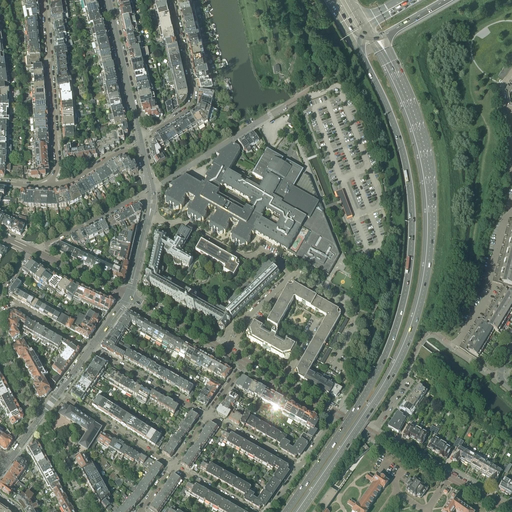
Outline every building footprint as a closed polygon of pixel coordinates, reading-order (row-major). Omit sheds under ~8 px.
[(87,0),(83,1),(85,9),(98,6),(97,3),(98,1),(97,0),(87,0)] [(154,9),(155,12),(168,10),(167,5),(166,6),(165,1),(160,2),(161,5),(156,6),(156,8),(154,9)] [(182,11),(195,8),(193,2),(192,2),(180,5),(180,8),(181,9),(182,11)] [(51,13),(52,13),(65,9),(65,7),(67,6),(66,5),(66,3),(65,3),(52,6),(51,6),(52,8),(51,9),(51,13)] [(23,14),(24,22),(37,19),(40,19),(39,9),(38,8),(38,4),(25,6),(26,10),(26,13),(23,14)] [(121,12),(121,13),(134,10),(133,10),(133,7),(133,6),(132,4),(120,7),(120,9),(119,10),(120,12),(121,12)] [(85,9),(87,17),(99,14),(99,11),(99,9),(100,9),(99,7),(98,6),(85,9)] [(183,18),(196,15),(195,8),(182,11),(181,12),(181,13),(182,14),(183,15),(183,18)] [(52,19),(53,19),(66,16),(66,13),(67,12),(67,9),(65,9),(52,13),(52,15),(51,15),(52,19)] [(120,16),(121,19),(132,16),(135,16),(134,12),(134,10),(121,13),(121,14),(121,15),(121,16),(120,16)] [(158,15),(159,18),(164,17),(164,20),(169,19),(168,14),(169,13),(168,10),(155,12),(156,16),(158,15)] [(88,25),(90,25),(103,22),(103,18),(102,19),(101,18),(100,18),(99,14),(87,17),(88,25)] [(53,26),(53,25),(66,22),(67,22),(66,19),(68,19),(68,16),(68,15),(66,16),(53,19),(53,21),(52,21),(53,26)] [(185,24),(198,21),(196,15),(183,18),(183,19),(183,21),(184,21),(185,24)] [(158,24),(159,27),(172,24),(171,21),(170,21),(169,19),(164,20),(164,17),(159,18),(160,23),(158,24)] [(37,19),(24,22),(23,22),(24,30),(26,29),(38,28),(37,23),(38,23),(38,20),(37,20),(37,19)] [(122,24),(124,29),(137,26),(136,21),(135,21),(132,22),(132,21),(128,22),(128,23),(125,24),(125,23),(122,24)] [(186,28),(186,30),(199,27),(198,21),(185,24),(184,25),(185,27),(186,28)] [(55,31),(67,28),(67,25),(66,22),(53,25),(54,28),(53,28),(53,30),(55,31)] [(90,25),(92,31),(105,28),(104,24),(103,22),(90,25)] [(162,32),(163,36),(168,35),(167,32),(172,31),(171,29),(173,29),(172,24),(159,27),(160,32),(162,32)] [(123,29),(125,34),(127,34),(130,33),(134,32),(138,31),(137,26),(124,29),(123,29)] [(188,37),(201,34),(199,27),(186,30),(186,32),(186,34),(187,34),(188,37)] [(24,30),(24,37),(38,35),(38,28),(26,29),(24,30)] [(56,37),(56,38),(69,34),(67,28),(55,31),(55,33),(55,34),(54,35),(54,37),(56,37)] [(92,34),(93,37),(106,34),(105,30),(105,28),(92,31),(87,32),(87,35),(92,34)] [(125,34),(126,39),(137,37),(136,34),(140,34),(139,31),(138,31),(134,32),(130,33),(127,34),(125,34)] [(163,43),(167,42),(175,40),(174,36),(173,36),(172,31),(167,32),(168,35),(163,36),(163,38),(161,39),(162,43),(163,43)] [(55,44),(56,44),(66,42),(67,41),(66,38),(66,37),(69,37),(69,34),(56,38),(56,40),(54,40),(54,42),(55,44)] [(93,37),(94,43),(107,40),(107,36),(106,34),(93,37)] [(189,43),(202,40),(205,40),(204,39),(202,39),(201,34),(188,37),(187,38),(187,40),(188,40),(189,41),(189,43)] [(24,37),(25,45),(39,43),(39,38),(39,35),(38,35),(24,37)] [(94,43),(96,49),(109,46),(108,40),(107,40),(94,43)] [(176,46),(175,40),(167,42),(163,43),(164,48),(165,48),(167,48),(176,46)] [(191,49),(191,50),(203,47),(202,40),(189,43),(189,44),(188,44),(189,46),(190,47),(191,49)] [(55,51),(66,48),(67,48),(66,42),(56,44),(56,46),(55,46),(55,49),(55,51)] [(96,49),(97,55),(110,52),(109,46),(96,49)] [(168,60),(169,60),(179,57),(176,46),(167,48),(168,56),(167,56),(168,60)] [(129,54),(130,56),(148,52),(147,49),(141,50),(141,47),(139,47),(128,50),(129,54)] [(190,51),(191,56),(205,53),(203,47),(191,50),(190,51)] [(55,55),(56,57),(65,55),(67,55),(66,48),(55,51),(55,55)] [(97,55),(99,61),(112,58),(110,52),(97,55)] [(131,63),(144,60),(143,57),(149,56),(148,52),(130,56),(130,60),(131,63)] [(191,56),(193,62),(206,59),(205,53),(191,56)] [(56,63),(68,61),(69,61),(68,57),(66,57),(65,55),(56,57),(55,57),(56,63)] [(27,68),(30,67),(34,67),(34,64),(39,64),(39,62),(41,62),(40,60),(41,60),(41,58),(40,57),(40,56),(26,57),(26,59),(27,59),(27,68)] [(169,68),(170,71),(182,68),(179,57),(169,60),(171,67),(169,68)] [(99,61),(100,67),(113,64),(112,58),(99,61)] [(193,62),(194,69),(208,65),(211,65),(211,64),(207,64),(206,59),(193,62)] [(132,67),(133,69),(144,66),(144,64),(145,63),(144,60),(131,63),(132,67)] [(57,69),(57,70),(67,68),(67,65),(69,65),(68,61),(56,63),(57,64),(57,65),(56,65),(56,67),(57,68),(56,68),(57,69)] [(100,67),(101,73),(114,70),(113,64),(100,67)] [(195,75),(196,74),(208,72),(212,71),(212,70),(209,71),(209,69),(208,69),(208,65),(194,69),(195,72),(195,75)] [(144,66),(133,69),(133,71),(134,75),(147,72),(148,72),(147,66),(144,66)] [(57,76),(69,74),(70,73),(69,69),(67,70),(67,68),(57,70),(57,71),(58,72),(57,73),(57,75),(57,76)] [(174,82),(174,83),(184,80),(182,68),(170,71),(170,72),(172,71),(173,78),(172,79),(173,82),(174,82)] [(101,73),(103,79),(116,76),(114,70),(101,73)] [(135,79),(136,81),(148,78),(147,76),(148,75),(148,72),(147,72),(134,75),(135,79)] [(208,72),(196,74),(196,75),(197,75),(196,76),(197,77),(197,78),(197,79),(199,84),(204,83),(204,84),(213,82),(211,76),(209,76),(208,72)] [(57,82),(57,83),(70,80),(70,77),(69,74),(57,76),(58,77),(57,77),(57,82)] [(103,79),(104,85),(117,82),(116,76),(103,79)] [(136,83),(137,87),(150,84),(150,81),(149,78),(148,78),(136,81),(136,83)] [(57,85),(58,89),(72,86),(72,85),(72,83),(71,83),(72,82),(72,79),(70,80),(57,83),(58,85),(57,85)] [(174,90),(175,94),(187,92),(187,91),(184,80),(174,83),(176,90),(174,90)] [(103,86),(105,92),(118,89),(117,87),(118,86),(117,82),(104,85),(103,86)] [(137,87),(138,95),(153,92),(151,84),(150,84),(137,87)] [(59,96),(60,97),(73,96),(72,86),(58,89),(58,90),(59,96)] [(119,92),(119,89),(118,89),(105,92),(105,95),(106,97),(119,95),(119,93),(119,92)] [(0,99),(10,99),(10,95),(10,91),(8,91),(5,91),(0,91),(0,99)] [(139,99),(140,101),(154,98),(153,92),(138,95),(139,95),(139,99)] [(177,101),(176,101),(178,109),(181,108),(181,107),(182,106),(183,105),(184,104),(185,104),(185,103),(186,102),(186,101),(186,100),(187,99),(187,98),(187,97),(187,96),(187,95),(187,94),(187,93),(187,92),(175,94),(177,101)] [(199,99),(213,103),(216,95),(199,92),(199,95),(199,96),(198,98),(199,98),(199,99)] [(60,97),(61,105),(74,104),(74,95),(73,96),(60,97)] [(106,97),(107,103),(120,101),(120,99),(121,98),(120,95),(119,95),(106,97)] [(140,104),(141,107),(155,104),(154,98),(140,101),(140,104)] [(0,107),(9,108),(9,104),(10,104),(10,99),(0,99),(0,107)] [(197,106),(212,110),(213,103),(199,99),(199,100),(198,100),(198,102),(197,106)] [(107,103),(109,110),(122,107),(121,105),(122,104),(121,101),(120,101),(107,103)] [(61,105),(61,112),(75,111),(74,104),(61,105)] [(145,113),(158,110),(157,106),(156,106),(156,104),(155,104),(141,107),(142,107),(142,110),(143,109),(144,113),(145,113)] [(197,111),(196,112),(198,116),(199,116),(205,117),(204,118),(208,123),(209,124),(215,120),(217,111),(212,110),(197,106),(196,110),(197,111)] [(0,115),(9,116),(10,111),(9,111),(9,108),(0,107),(0,115)] [(109,110),(110,116),(124,113),(123,108),(122,107),(109,110)] [(33,110),(33,118),(47,117),(47,116),(48,116),(47,109),(33,110),(33,111),(33,110)] [(158,110),(145,113),(146,116),(148,115),(148,118),(151,119),(155,118),(157,119),(159,119),(159,118),(160,117),(162,116),(161,112),(159,112),(159,110),(158,110)] [(77,111),(75,111),(61,112),(62,120),(76,120),(78,119),(77,111)] [(196,112),(190,116),(197,127),(198,129),(208,123),(204,118),(205,117),(199,116),(198,116),(196,112)] [(109,116),(111,122),(125,119),(124,113),(110,116),(109,116)] [(190,116),(185,119),(191,128),(196,125),(197,127),(190,116)] [(33,118),(33,125),(47,124),(48,123),(48,121),(47,121),(46,117),(47,117),(33,118)] [(62,120),(62,129),(73,128),(76,128),(76,123),(79,123),(78,119),(76,120),(62,120)] [(118,127),(121,126),(127,125),(125,119),(111,122),(112,128),(118,127)] [(185,119),(181,122),(188,133),(192,130),(191,128),(185,119)] [(181,122),(176,125),(182,134),(183,136),(188,133),(181,122)] [(34,132),(35,132),(48,131),(49,131),(48,129),(48,128),(47,128),(47,124),(33,125),(34,132)] [(176,125),(171,127),(177,137),(182,134),(176,125)] [(167,130),(172,140),(173,141),(178,139),(177,137),(171,127),(167,130)] [(73,128),(62,129),(63,140),(74,139),(73,128)] [(167,130),(162,133),(168,142),(172,140),(167,130)] [(34,135),(34,140),(49,139),(49,135),(48,135),(48,134),(48,131),(35,132),(35,135),(34,135)] [(157,136),(163,145),(168,142),(162,133),(157,136)] [(249,136),(248,137),(254,145),(259,142),(255,137),(257,136),(255,133),(253,134),(252,134),(251,134),(250,134),(250,135),(249,136)] [(101,142),(101,144),(104,153),(109,151),(109,150),(115,148),(114,148),(117,147),(116,146),(120,145),(119,142),(117,134),(111,135),(112,137),(106,138),(107,140),(101,142)] [(153,140),(154,141),(159,149),(164,146),(163,145),(157,136),(156,137),(155,138),(155,139),(153,140)] [(243,139),(243,140),(249,148),(254,145),(248,137),(246,138),(245,138),(245,137),(244,138),(243,139)] [(36,144),(36,147),(47,146),(49,146),(49,143),(50,142),(49,139),(34,140),(35,144),(36,144)] [(236,144),(242,153),(246,150),(247,152),(248,153),(252,151),(250,149),(249,148),(243,140),(240,142),(240,141),(238,143),(237,144),(236,144)] [(151,147),(153,160),(163,154),(159,149),(154,141),(152,142),(151,144),(152,147),(151,147)] [(89,144),(90,147),(92,158),(94,158),(95,159),(97,159),(98,158),(98,156),(96,145),(96,144),(89,144)] [(101,144),(96,145),(98,156),(104,154),(104,153),(101,144)] [(183,202),(186,197),(188,198),(189,196),(193,199),(192,201),(194,202),(191,207),(190,206),(186,212),(188,213),(187,215),(188,218),(190,219),(191,217),(196,220),(195,222),(197,223),(200,222),(201,221),(203,222),(207,216),(205,215),(208,210),(209,211),(210,209),(215,212),(214,213),(216,214),(213,219),(212,218),(208,224),(210,225),(209,227),(210,230),(212,231),(214,229),(218,232),(217,234),(219,236),(222,235),(223,233),(225,234),(229,228),(227,227),(230,222),(231,223),(232,221),(237,224),(236,226),(238,227),(235,232),(233,231),(230,237),(232,238),(231,240),(232,243),(234,244),(235,241),(240,244),(239,247),(241,248),(244,247),(245,245),(247,246),(250,240),(249,239),(251,235),(253,236),(254,234),(276,246),(288,253),(287,253),(288,253),(289,253),(290,253),(290,254),(291,254),(292,255),(293,256),(293,255),(295,256),(294,257),(302,261),(303,261),(304,262),(305,262),(305,263),(306,263),(307,264),(313,267),(314,267),(314,268),(317,269),(318,269),(318,270),(324,273),(325,274),(328,276),(329,274),(329,273),(329,272),(330,272),(330,271),(330,270),(331,271),(331,270),(331,269),(332,268),(332,269),(333,266),(333,265),(334,266),(334,265),(334,264),(335,264),(335,263),(336,261),(339,255),(337,249),(336,248),(337,248),(336,246),(335,246),(334,243),(331,233),(330,233),(329,230),(328,225),(327,225),(327,224),(325,219),(325,218),(325,217),(324,217),(323,215),(324,215),(323,213),(319,204),(318,204),(295,190),(292,188),(301,173),(300,170),(287,162),(286,164),(281,161),(282,159),(269,152),(266,153),(254,173),(255,176),(260,179),(264,181),(260,189),(259,190),(250,185),(253,181),(252,178),(249,177),(248,179),(243,176),(245,174),(242,173),(239,174),(237,177),(229,173),(240,153),(239,150),(231,145),(230,147),(216,156),(217,157),(205,179),(207,180),(206,183),(204,185),(202,184),(201,186),(185,176),(183,179),(169,188),(170,189),(164,199),(166,201),(165,202),(165,203),(166,205),(168,207),(170,203),(175,206),(173,209),(175,211),(179,210),(179,208),(181,209),(185,203),(183,202)] [(71,161),(72,161),(71,150),(71,147),(67,148),(64,149),(65,151),(64,151),(64,152),(63,152),(65,160),(65,161),(66,161),(66,162),(67,163),(70,162),(71,161)] [(90,147),(84,148),(86,162),(91,161),(92,160),(92,158),(90,147)] [(84,148),(77,149),(79,162),(81,162),(83,163),(85,163),(86,162),(84,148)] [(71,150),(72,161),(73,164),(74,164),(76,164),(77,163),(79,162),(77,149),(71,150)] [(163,154),(153,160),(154,162),(154,164),(156,166),(166,159),(163,154)] [(0,168),(17,170),(18,168),(12,167),(10,168),(11,166),(6,166),(7,160),(0,159),(0,168)] [(120,159),(118,161),(123,169),(132,164),(131,162),(130,162),(127,161),(124,160),(122,161),(122,160),(121,160),(120,159)] [(114,163),(113,164),(120,176),(124,173),(125,172),(123,169),(118,161),(115,163),(114,163)] [(132,163),(132,164),(123,169),(125,172),(126,174),(128,173),(130,176),(138,172),(135,168),(136,168),(133,164),(132,164),(132,163)] [(110,165),(107,167),(114,179),(120,176),(113,164),(112,164),(110,165)] [(103,169),(101,171),(108,183),(114,179),(107,167),(106,167),(105,167),(104,168),(103,169)] [(17,170),(0,168),(0,177),(5,178),(5,172),(10,173),(10,171),(12,172),(17,172),(17,170)] [(101,171),(95,174),(102,186),(102,187),(108,183),(101,171)] [(95,174),(90,178),(97,189),(102,186),(95,174)] [(306,175),(305,175),(304,174),(295,190),(318,204),(319,204),(318,201),(317,199),(318,199),(317,198),(316,197),(317,197),(316,196),(316,195),(314,191),(313,189),(314,189),(313,187),(311,183),(309,177),(307,176),(307,177),(305,176),(306,175)] [(87,179),(85,181),(92,192),(97,189),(90,178),(89,177),(86,179),(87,179)] [(85,181),(79,184),(87,196),(92,192),(85,181)] [(76,185),(74,187),(81,199),(87,196),(79,184),(79,183),(76,185)] [(74,187),(69,190),(72,204),(73,205),(82,199),(81,199),(74,187)] [(65,190),(59,192),(60,196),(62,196),(63,200),(64,200),(64,203),(65,202),(66,206),(72,204),(69,190),(68,190),(67,189),(66,189),(65,190)] [(21,194),(21,196),(21,197),(22,197),(22,199),(19,199),(19,202),(21,202),(21,204),(23,204),(24,204),(24,207),(27,207),(28,192),(24,192),(22,192),(21,193),(21,194)] [(54,193),(58,208),(63,206),(63,207),(66,206),(65,202),(64,203),(64,200),(63,200),(62,196),(60,196),(59,192),(57,192),(56,192),(55,192),(54,193)] [(48,193),(47,208),(57,209),(55,210),(56,211),(56,214),(58,214),(58,208),(54,193),(48,193)] [(138,205),(131,208),(135,216),(136,215),(136,214),(142,208),(138,205)] [(127,211),(132,222),(134,221),(136,220),(136,218),(135,216),(131,208),(128,210),(127,211)] [(122,213),(126,221),(129,219),(130,223),(132,222),(127,211),(125,211),(122,213)] [(118,215),(124,228),(126,227),(125,225),(123,222),(126,221),(122,213),(119,214),(118,215)] [(12,231),(18,217),(13,215),(12,219),(7,229),(9,230),(9,231),(11,232),(12,231)] [(113,217),(117,225),(120,224),(121,227),(122,227),(122,228),(124,228),(118,215),(116,216),(113,217)] [(19,216),(18,217),(12,231),(12,232),(20,236),(22,231),(23,218),(19,216)] [(5,228),(7,229),(12,219),(9,217),(8,219),(5,217),(1,226),(2,226),(2,227),(4,228),(5,228)] [(110,219),(108,220),(115,233),(117,232),(114,226),(117,225),(113,217),(110,219)] [(115,233),(108,220),(107,221),(107,220),(104,222),(108,231),(108,230),(110,228),(112,232),(113,234),(115,237),(117,236),(116,235),(115,233)] [(99,225),(103,233),(103,234),(105,233),(106,234),(109,232),(108,231),(104,222),(99,225)] [(94,227),(98,235),(103,233),(99,225),(94,227)] [(127,232),(126,233),(126,234),(135,236),(138,226),(137,227),(135,228),(132,229),(127,232)] [(89,229),(93,237),(98,235),(94,227),(89,229)] [(89,240),(90,242),(90,243),(95,240),(93,237),(89,229),(85,232),(89,240)] [(182,230),(173,245),(167,242),(165,241),(166,237),(155,235),(153,243),(155,243),(148,274),(146,274),(145,275),(146,277),(143,283),(143,284),(144,286),(146,288),(148,287),(148,286),(149,287),(150,285),(173,298),(172,300),(181,305),(180,306),(181,309),(183,310),(185,309),(186,308),(195,313),(196,311),(218,324),(217,326),(218,326),(218,327),(219,329),(221,330),(223,329),(224,329),(227,323),(228,323),(230,323),(230,322),(230,320),(231,318),(232,319),(259,294),(279,274),(272,267),(271,266),(269,264),(266,267),(265,266),(261,270),(262,270),(259,273),(259,274),(256,276),(258,277),(254,281),(256,283),(238,299),(236,297),(228,303),(231,306),(226,311),(220,308),(220,309),(217,308),(216,310),(212,307),(211,309),(194,300),(196,296),(186,290),(184,294),(171,287),(169,286),(172,282),(168,281),(167,282),(163,280),(162,282),(159,280),(160,274),(163,273),(164,270),(162,267),(159,266),(163,252),(168,254),(167,256),(174,260),(173,262),(174,265),(177,267),(181,266),(181,265),(189,269),(193,261),(179,253),(180,251),(190,234),(182,230)] [(80,234),(86,245),(90,242),(89,240),(85,232),(80,234)] [(119,238),(118,240),(134,244),(135,236),(126,234),(126,233),(125,233),(125,235),(121,234),(119,235),(119,236),(124,237),(124,239),(119,238)] [(83,249),(84,249),(87,248),(87,247),(86,245),(80,234),(76,236),(80,245),(82,249),(83,249)] [(76,236),(71,239),(73,243),(73,244),(73,245),(78,247),(78,246),(80,245),(76,236)] [(52,250),(61,255),(66,245),(71,247),(73,244),(73,243),(71,239),(62,243),(62,244),(61,244),(60,244),(52,248),(52,250)] [(204,256),(209,259),(215,248),(209,245),(201,241),(195,251),(200,254),(201,252),(205,255),(204,256)] [(110,243),(109,246),(132,251),(133,247),(117,244),(110,243)] [(61,255),(67,257),(71,247),(66,245),(61,255)] [(109,246),(109,250),(110,251),(131,255),(132,251),(109,246)] [(67,257),(72,260),(76,250),(77,249),(76,249),(75,249),(71,247),(67,257)] [(72,260),(77,262),(81,254),(82,251),(83,249),(82,249),(80,248),(79,251),(76,250),(72,260)] [(217,263),(222,266),(228,256),(223,253),(215,248),(209,259),(213,261),(214,260),(218,262),(217,263)] [(77,262),(81,264),(85,255),(86,254),(86,253),(86,252),(87,250),(84,249),(83,249),(82,251),(84,252),(82,255),(81,254),(77,262)] [(85,266),(89,268),(97,251),(95,250),(93,255),(92,254),(90,258),(89,257),(85,266)] [(115,255),(115,256),(130,259),(131,255),(110,251),(109,250),(108,253),(110,254),(115,255)] [(97,261),(96,261),(99,255),(99,254),(100,255),(101,253),(97,251),(89,268),(94,270),(97,261)] [(123,263),(123,264),(129,265),(130,259),(115,256),(114,258),(119,259),(119,260),(123,262),(123,263)] [(228,256),(222,266),(224,267),(225,266),(226,267),(226,269),(224,269),(223,271),(233,276),(239,267),(236,266),(236,263),(237,261),(228,256)] [(94,270),(98,272),(103,260),(100,259),(99,258),(98,259),(97,261),(94,270)] [(98,272),(102,274),(106,265),(104,264),(105,261),(106,260),(103,259),(103,260),(98,272)] [(107,276),(111,277),(114,269),(113,268),(113,267),(114,265),(116,266),(117,262),(114,260),(112,264),(107,276)] [(28,276),(29,274),(37,265),(32,261),(30,261),(22,272),(27,275),(26,277),(27,277),(28,276)] [(501,271),(501,272),(506,273),(511,274),(511,264),(508,263),(507,263),(504,262),(503,264),(503,266),(503,267),(502,267),(502,268),(502,269),(501,271)] [(102,274),(107,276),(112,264),(109,263),(108,265),(107,266),(106,265),(102,274)] [(33,281),(33,280),(42,269),(39,267),(40,266),(40,265),(38,264),(37,265),(29,274),(32,276),(30,278),(33,280),(32,280),(33,281)] [(117,280),(119,275),(120,271),(122,268),(122,267),(119,266),(118,266),(114,279),(114,280),(117,281),(117,280)] [(33,280),(38,284),(47,273),(46,272),(47,271),(47,270),(45,270),(44,270),(42,269),(33,280)] [(47,273),(38,284),(43,287),(42,287),(41,288),(40,288),(41,290),(42,291),(44,291),(44,290),(45,290),(46,288),(55,276),(52,274),(51,274),(49,273),(48,272),(47,272),(47,273)] [(500,278),(499,279),(502,279),(502,283),(501,283),(503,283),(511,285),(511,274),(506,273),(501,272),(501,274),(500,275),(500,277),(500,278)] [(46,288),(54,294),(56,291),(63,281),(58,277),(57,277),(55,276),(46,288)] [(64,280),(63,281),(56,291),(63,297),(66,293),(72,284),(69,281),(68,282),(65,280),(64,280)] [(9,296),(12,298),(18,290),(22,285),(18,282),(16,281),(9,290),(9,296)] [(67,298),(71,300),(80,288),(75,285),(73,285),(72,284),(66,293),(69,295),(67,298)] [(295,299),(296,300),(302,290),(294,285),(292,288),(290,288),(287,287),(282,296),(293,301),(293,300),(293,299),(295,299)] [(71,300),(71,301),(72,301),(73,301),(80,304),(81,302),(87,290),(83,288),(82,289),(82,288),(81,288),(80,288),(71,300)] [(12,298),(16,300),(24,290),(22,289),(20,291),(18,290),(12,298)] [(16,300),(21,303),(26,295),(24,294),(26,291),(25,290),(24,290),(16,300)] [(84,303),(87,305),(92,292),(91,292),(91,291),(90,291),(89,291),(87,290),(81,302),(83,304),(84,303)] [(305,305),(310,308),(316,298),(302,290),(296,300),(302,303),(302,302),(306,304),(306,305),(305,305)] [(505,302),(511,306),(511,293),(510,293),(506,291),(505,292),(504,295),(503,296),(503,297),(505,298),(504,301),(505,302)] [(89,306),(92,307),(97,295),(95,294),(95,293),(94,293),(93,293),(92,292),(87,305),(89,306)] [(21,303),(25,305),(32,294),(30,293),(28,296),(26,295),(21,303)] [(25,305),(30,308),(34,300),(32,298),(34,295),(32,294),(25,305)] [(30,308),(34,310),(43,295),(42,294),(40,296),(37,301),(34,300),(30,308)] [(34,310),(39,313),(43,305),(41,303),(45,296),(43,295),(34,310)] [(94,308),(97,310),(103,297),(102,297),(102,296),(100,295),(99,296),(97,295),(92,307),(91,308),(92,309),(92,308),(94,309),(94,308)] [(290,306),(293,301),(282,296),(275,309),(285,315),(288,310),(287,310),(286,310),(289,306),(290,306)] [(100,311),(103,312),(108,300),(106,299),(106,298),(105,297),(104,298),(103,297),(97,310),(100,311)] [(319,313),(323,315),(329,305),(316,298),(310,308),(315,311),(315,310),(315,309),(319,312),(319,313)] [(103,312),(99,319),(102,321),(107,314),(113,306),(115,303),(115,302),(109,299),(108,300),(103,312)] [(39,313),(43,315),(51,302),(51,301),(49,300),(46,306),(43,305),(39,313)] [(500,311),(511,317),(511,315),(511,306),(505,302),(504,301),(502,304),(499,302),(499,303),(498,304),(498,305),(500,307),(498,310),(500,311)] [(43,315),(47,318),(52,310),(53,308),(54,306),(50,305),(51,303),(51,302),(43,315)] [(47,318),(52,320),(61,305),(59,304),(57,306),(54,311),(52,310),(47,318)] [(56,323),(61,315),(58,313),(61,309),(60,309),(63,305),(61,304),(61,305),(52,320),(56,323)] [(326,318),(325,320),(335,326),(340,317),(338,315),(337,315),(337,313),(338,310),(329,305),(323,315),(325,316),(326,316),(326,318)] [(495,316),(493,319),(494,319),(506,326),(508,322),(511,317),(500,311),(498,310),(496,308),(495,310),(494,311),(493,312),(493,313),(493,314),(492,314),(495,316)] [(282,320),(285,315),(275,309),(267,323),(277,329),(280,324),(280,323),(280,324),(279,323),(281,319),(282,320)] [(61,325),(65,328),(70,320),(67,318),(69,315),(72,311),(70,310),(67,314),(61,325)] [(87,314),(85,317),(99,325),(102,321),(99,319),(94,316),(93,316),(88,312),(85,310),(84,313),(87,314)] [(131,319),(134,315),(132,314),(128,311),(123,318),(129,322),(130,320),(131,320),(131,319)] [(20,323),(25,326),(28,321),(13,312),(8,316),(8,320),(16,320),(20,323)] [(56,323),(61,325),(67,314),(65,313),(63,316),(61,315),(56,323)] [(77,318),(76,319),(95,330),(99,325),(85,317),(83,316),(80,314),(77,318)] [(131,325),(136,328),(141,319),(141,318),(139,318),(138,318),(134,315),(131,319),(131,320),(130,320),(129,322),(131,324),(131,325)] [(65,328),(70,330),(73,324),(76,319),(77,318),(75,317),(73,321),(70,319),(70,320),(65,328)] [(117,326),(132,334),(134,330),(136,328),(131,325),(131,324),(129,322),(123,318),(117,326)] [(76,319),(73,324),(75,326),(80,328),(92,335),(95,330),(76,319)] [(136,328),(134,330),(140,333),(146,322),(144,321),(144,320),(142,319),(142,320),(141,319),(136,328)] [(338,333),(340,335),(348,321),(346,319),(338,333)] [(490,324),(488,327),(489,328),(493,331),(500,335),(503,330),(506,326),(494,319),(493,319),(491,321),(489,320),(488,321),(487,322),(487,323),(490,324)] [(18,327),(20,323),(16,320),(8,320),(9,330),(17,330),(19,330),(20,328),(18,327)] [(325,320),(317,334),(327,339),(330,334),(329,334),(331,330),(332,330),(332,331),(335,326),(325,320)] [(25,336),(26,335),(33,323),(28,321),(25,326),(23,329),(25,330),(22,337),(24,339),(25,336)] [(146,322),(140,333),(145,336),(151,325),(151,324),(149,323),(148,324),(146,322)] [(476,331),(476,332),(480,334),(488,340),(491,335),(493,331),(489,328),(488,327),(484,325),(484,324),(482,322),(480,325),(479,327),(478,328),(478,329),(476,331)] [(30,333),(32,334),(37,326),(33,323),(26,335),(28,337),(30,333)] [(248,334),(249,336),(259,333),(259,332),(260,332),(262,329),(253,323),(247,333),(248,334)] [(70,330),(75,334),(78,329),(75,327),(75,326),(73,324),(70,330)] [(151,325),(145,336),(151,339),(157,328),(155,327),(154,326),(153,325),(152,326),(151,325)] [(32,339),(34,340),(41,328),(37,326),(32,334),(34,335),(32,339)] [(112,333),(122,338),(128,342),(132,334),(117,326),(112,333)] [(38,340),(40,341),(45,331),(41,328),(34,340),(37,342),(38,340)] [(78,329),(75,334),(86,340),(86,341),(89,341),(88,340),(89,339),(92,335),(80,328),(82,330),(82,331),(78,329)] [(157,328),(151,339),(156,342),(162,331),(162,330),(160,329),(159,330),(157,328)] [(17,332),(17,330),(9,330),(9,333),(9,335),(10,337),(9,337),(9,338),(10,340),(12,341),(14,339),(16,343),(21,339),(20,337),(20,336),(17,332)] [(41,344),(43,345),(50,333),(45,331),(40,341),(42,342),(41,344)] [(162,331),(156,342),(161,345),(167,334),(165,333),(165,332),(164,331),(163,332),(162,331)] [(471,340),(470,341),(474,343),(483,348),(486,344),(488,340),(480,334),(476,332),(475,334),(474,335),(473,336),(473,338),(472,338),(471,340)] [(46,344),(48,346),(54,336),(50,333),(43,345),(45,347),(46,344)] [(128,350),(129,349),(132,344),(130,343),(128,346),(120,341),(122,338),(112,333),(108,338),(128,350)] [(249,340),(260,346),(265,336),(261,334),(260,334),(259,333),(249,336),(250,338),(249,340)] [(271,352),(273,353),(278,344),(274,341),(276,338),(277,335),(273,333),(271,336),(270,339),(265,336),(260,346),(262,347),(263,346),(271,351),(271,352)] [(167,334),(161,345),(167,349),(173,338),(173,337),(172,336),(171,336),(170,336),(167,334)] [(317,334),(309,347),(320,353),(322,348),(321,347),(324,343),(324,344),(325,344),(327,339),(317,334)] [(329,348),(332,350),(340,336),(337,334),(329,348)] [(51,352),(52,350),(58,338),(54,336),(48,346),(51,347),(49,349),(48,352),(50,353),(51,352)] [(56,348),(58,350),(59,347),(61,344),(63,341),(58,338),(52,350),(54,352),(56,348)] [(108,338),(105,343),(125,355),(128,350),(108,338)] [(173,338),(167,349),(173,352),(174,349),(179,341),(177,340),(176,339),(175,338),(174,338),(173,338)] [(179,341),(174,349),(176,350),(175,353),(178,355),(179,354),(185,344),(184,344),(184,343),(182,342),(181,342),(179,341)] [(285,346),(284,348),(287,357),(289,357),(290,358),(297,346),(287,341),(285,345),(285,346)] [(467,346),(467,347),(470,348),(468,351),(469,352),(478,357),(480,353),(483,348),(474,343),(470,341),(470,342),(469,344),(468,345),(467,346)] [(16,355),(16,356),(27,350),(22,342),(17,345),(17,346),(14,348),(13,349),(14,351),(14,353),(16,355)] [(123,361),(124,359),(125,355),(105,343),(102,347),(102,349),(123,361)] [(67,348),(76,356),(80,350),(77,348),(76,348),(69,344),(67,348)] [(185,344),(179,354),(182,356),(185,358),(186,356),(191,347),(190,347),(189,346),(188,346),(188,345),(186,344),(185,344)] [(278,344),(273,353),(284,359),(285,358),(287,357),(284,348),(283,347),(283,346),(278,344)] [(58,350),(60,351),(73,361),(74,359),(76,356),(67,348),(65,351),(64,351),(64,350),(59,347),(58,350)] [(186,356),(185,358),(184,359),(190,362),(190,361),(196,351),(194,349),(194,348),(192,347),(191,348),(191,347),(186,356)] [(303,380),(304,380),(310,369),(315,361),(314,361),(316,357),(317,357),(320,353),(309,347),(296,371),(298,372),(299,372),(300,375),(299,375),(298,377),(299,377),(304,379),(303,380)] [(21,361),(21,360),(33,354),(32,351),(30,352),(28,349),(27,350),(16,356),(17,356),(19,359),(20,359),(21,361)] [(124,359),(128,362),(134,352),(131,350),(129,349),(128,350),(125,355),(124,359)] [(323,360),(321,363),(323,365),(331,351),(329,349),(323,360)] [(196,351),(190,361),(194,363),(196,364),(202,354),(200,353),(199,351),(198,350),(196,351)] [(62,356),(59,359),(69,366),(71,363),(73,361),(60,351),(59,353),(62,356)] [(128,362),(133,364),(139,354),(134,351),(134,352),(128,362)] [(26,365),(38,358),(39,358),(37,355),(35,357),(33,353),(33,354),(21,360),(23,363),(24,364),(25,363),(26,365)] [(133,364),(138,367),(144,357),(144,356),(139,354),(133,364)] [(202,354),(196,364),(195,366),(197,366),(196,367),(198,367),(199,365),(202,367),(208,357),(204,355),(202,354)] [(51,361),(55,364),(65,371),(67,369),(66,369),(69,366),(59,359),(55,355),(54,356),(51,361)] [(138,367),(142,369),(148,359),(144,357),(138,367)] [(208,357),(202,367),(208,371),(213,360),(213,359),(211,358),(210,359),(210,358),(208,357)] [(28,369),(29,371),(40,364),(38,362),(40,361),(38,358),(26,365),(25,366),(25,367),(26,369),(27,369),(28,369)] [(92,363),(92,364),(104,372),(108,366),(96,359),(95,361),(93,361),(92,363)] [(153,361),(148,359),(142,369),(147,372),(151,364),(152,362),(153,361)] [(213,360),(208,371),(213,374),(219,364),(217,362),(217,363),(213,360)] [(158,365),(153,362),(153,361),(152,362),(151,364),(147,372),(152,375),(156,366),(158,365)] [(31,374),(32,376),(43,370),(44,369),(41,364),(40,364),(29,371),(28,371),(28,372),(29,374),(31,374)] [(65,371),(55,364),(54,365),(55,365),(53,370),(56,373),(60,378),(61,377),(63,373),(63,374),(65,371)] [(88,368),(89,369),(101,377),(100,377),(102,378),(104,375),(103,374),(104,372),(92,364),(92,365),(91,366),(89,366),(88,368)] [(219,364),(213,374),(216,375),(219,377),(225,367),(225,366),(223,365),(222,365),(221,365),(219,364)] [(152,375),(156,377),(161,369),(156,366),(152,375)] [(156,377),(161,380),(166,372),(167,370),(167,369),(165,369),(165,368),(162,367),(161,369),(156,377)] [(225,367),(219,377),(221,378),(222,378),(225,380),(232,371),(231,370),(231,369),(229,368),(228,369),(225,367)] [(85,373),(85,374),(97,382),(100,377),(101,377),(89,369),(89,370),(88,371),(86,371),(85,373)] [(161,380),(166,383),(170,374),(172,372),(167,369),(167,370),(166,372),(161,380)] [(309,383),(310,384),(316,374),(314,373),(314,372),(310,369),(304,380),(304,381),(305,382),(305,383),(307,383),(307,382),(308,383),(308,382),(309,383)] [(34,380),(35,382),(43,377),(48,375),(46,372),(44,373),(43,370),(32,376),(32,377),(31,378),(32,380),(34,380)] [(170,374),(166,383),(170,385),(175,377),(177,373),(175,371),(173,376),(170,374)] [(108,383),(113,386),(119,375),(117,374),(114,373),(112,377),(108,383)] [(81,378),(82,380),(93,387),(97,382),(85,374),(85,375),(84,376),(82,377),(81,378)] [(316,389),(323,377),(319,374),(318,375),(316,374),(310,384),(312,385),(313,385),(313,386),(314,388),(316,389)] [(113,386),(117,389),(123,378),(120,376),(119,375),(113,386)] [(321,390),(323,391),(329,381),(330,378),(328,377),(324,375),(323,377),(316,389),(318,390),(320,390),(320,389),(321,390)] [(33,388),(35,391),(47,385),(44,381),(45,380),(43,377),(35,382),(33,383),(34,385),(34,386),(33,388)] [(49,383),(54,386),(54,387),(59,379),(57,377),(55,379),(54,380),(49,383)] [(170,385),(175,388),(180,380),(175,377),(170,385)] [(235,386),(242,390),(248,380),(248,379),(245,377),(244,378),(243,377),(242,377),(235,386)] [(117,389),(122,391),(128,381),(126,380),(123,378),(117,389)] [(180,390),(185,380),(186,379),(184,378),(182,381),(180,380),(175,388),(180,390)] [(78,385),(90,392),(93,387),(82,380),(81,381),(79,382),(77,383),(78,385)] [(180,390),(184,393),(189,385),(190,383),(186,381),(185,380),(180,390)] [(211,382),(210,381),(207,380),(204,385),(206,386),(216,392),(219,388),(219,389),(220,387),(216,384),(211,382)] [(242,390),(248,393),(254,383),(248,380),(242,390)] [(128,381),(122,391),(121,394),(125,396),(127,394),(133,383),(130,382),(128,381)] [(329,395),(330,394),(334,386),(336,384),(332,381),(331,382),(329,381),(323,391),(325,392),(326,392),(326,393),(327,395),(329,395)] [(130,395),(131,396),(137,386),(136,385),(133,383),(127,394),(130,395)] [(189,385),(184,393),(189,396),(191,392),(192,391),(194,387),(195,385),(190,383),(189,385)] [(248,393),(253,397),(254,396),(259,386),(257,385),(257,384),(255,383),(254,383),(248,393)] [(47,385),(35,391),(35,392),(36,395),(37,396),(38,396),(39,398),(41,399),(43,397),(44,398),(44,399),(44,398),(46,397),(51,390),(51,389),(50,388),(49,389),(47,385)] [(84,396),(86,397),(90,392),(78,385),(77,387),(75,387),(74,388),(74,390),(84,396)] [(418,385),(413,391),(423,398),(427,392),(425,390),(425,389),(422,387),(421,388),(418,385)] [(137,386),(131,396),(133,397),(136,399),(142,389),(139,387),(137,386)] [(206,386),(203,391),(213,397),(214,395),(216,392),(206,386)] [(256,399),(260,401),(261,400),(261,399),(266,390),(266,389),(264,388),(263,388),(260,387),(259,386),(254,396),(257,397),(256,399)] [(334,386),(330,394),(333,396),(336,398),(337,395),(338,396),(341,389),(337,387),(337,386),(336,387),(334,386)] [(0,400),(11,394),(11,393),(10,391),(9,391),(8,389),(0,392),(0,400)] [(136,399),(141,402),(147,391),(145,390),(142,389),(136,399)] [(84,396),(74,390),(73,392),(72,392),(70,393),(71,395),(82,403),(86,397),(84,396)] [(261,399),(270,405),(275,395),(274,395),(274,394),(272,392),(271,393),(266,390),(261,399)] [(147,402),(149,399),(151,394),(148,392),(147,391),(141,402),(145,404),(146,404),(147,402)] [(149,399),(153,401),(157,394),(153,391),(151,394),(149,399)] [(203,391),(200,397),(209,402),(212,399),(213,397),(203,391)] [(413,391),(409,397),(419,404),(423,398),(413,391)] [(227,398),(236,403),(238,404),(240,399),(240,398),(238,397),(231,393),(230,394),(229,395),(229,396),(228,398),(227,398)] [(0,403),(2,406),(14,400),(13,397),(12,395),(11,395),(11,394),(0,400),(0,401),(1,403),(0,403)] [(153,401),(157,404),(162,396),(157,394),(153,401)] [(275,395),(270,405),(274,407),(273,407),(273,408),(277,411),(283,399),(283,398),(280,397),(279,398),(275,395)] [(97,410),(98,410),(103,401),(101,399),(102,398),(99,396),(98,398),(96,402),(95,403),(92,407),(97,410)] [(157,405),(161,407),(166,399),(162,396),(157,404),(157,405)] [(209,402),(200,397),(199,396),(197,400),(196,402),(206,408),(209,402)] [(409,397),(405,403),(414,410),(419,404),(409,397)] [(224,402),(224,403),(233,408),(235,409),(236,407),(234,406),(236,403),(227,398),(226,399),(226,401),(225,403),(224,402)] [(161,407),(166,410),(170,401),(166,399),(161,407)] [(278,412),(282,414),(289,403),(283,400),(283,399),(277,411),(279,412),(278,412)] [(2,406),(5,412),(5,411),(6,412),(17,406),(17,405),(17,404),(16,402),(15,402),(14,400),(2,406)] [(98,410),(102,413),(109,402),(106,401),(106,402),(103,401),(98,410)] [(170,401),(166,410),(165,410),(168,412),(169,411),(174,414),(174,415),(176,417),(178,413),(176,412),(176,411),(179,406),(170,401)] [(102,413),(107,416),(114,405),(109,402),(102,413)] [(220,408),(230,413),(232,414),(233,413),(233,412),(230,410),(231,407),(233,408),(224,403),(223,403),(222,405),(222,406),(221,408),(220,408)] [(282,414),(288,417),(294,406),(294,405),(292,404),(291,404),(289,403),(282,414)] [(414,410),(405,403),(401,409),(410,416),(414,410)] [(107,416),(112,419),(119,408),(114,405),(107,416)] [(8,417),(20,411),(19,409),(19,408),(18,406),(17,406),(6,412),(7,414),(6,415),(8,417)] [(96,434),(98,435),(100,432),(102,429),(68,408),(65,406),(59,414),(62,416),(85,431),(83,433),(83,434),(86,435),(79,446),(85,451),(96,434)] [(288,417),(294,421),(300,409),(294,406),(288,417)] [(229,421),(234,423),(242,409),(238,407),(235,413),(234,415),(232,414),(231,416),(229,421)] [(112,419),(117,422),(123,411),(119,408),(112,419)] [(226,419),(229,421),(231,416),(229,415),(230,413),(220,408),(217,413),(217,414),(221,416),(226,419)] [(239,426),(240,424),(244,417),(242,416),(241,416),(242,414),(244,410),(242,409),(234,423),(239,426)] [(294,421),(300,424),(306,413),(306,411),(304,410),(303,411),(300,409),(294,421)] [(20,411),(8,417),(10,421),(13,426),(18,423),(17,422),(23,419),(23,417),(22,414),(22,413),(21,412),(20,411)] [(117,422),(121,425),(128,414),(123,411),(117,422)] [(244,426),(250,415),(246,412),(244,417),(240,424),(244,426)] [(186,417),(184,420),(193,426),(199,417),(191,413),(190,413),(187,418),(186,417)] [(300,424),(306,427),(312,416),(306,413),(300,424)] [(398,413),(393,421),(402,427),(401,426),(402,425),(403,425),(405,421),(401,418),(402,416),(398,413)] [(126,428),(133,418),(128,414),(121,425),(126,428)] [(461,420),(466,423),(470,417),(465,414),(461,420)] [(245,424),(250,427),(255,418),(254,417),(253,419),(249,416),(250,415),(244,426),(245,424)] [(309,429),(310,431),(311,430),(313,431),(314,430),(319,420),(315,418),(316,417),(314,416),(312,416),(306,427),(309,429)] [(131,431),(137,422),(138,421),(135,420),(136,419),(133,417),(133,418),(126,428),(131,431)] [(250,427),(255,430),(260,422),(256,420),(256,419),(255,418),(250,427)] [(179,429),(186,434),(187,434),(193,426),(184,420),(182,423),(183,423),(179,429)] [(402,427),(393,421),(388,427),(392,430),(392,431),(393,431),(394,430),(398,433),(399,432),(401,433),(402,430),(400,429),(402,427)] [(131,431),(136,434),(142,425),(142,424),(140,422),(139,423),(137,422),(131,431)] [(255,430),(261,433),(265,426),(260,423),(260,422),(255,430)] [(209,423),(204,431),(212,438),(214,435),(213,434),(215,432),(218,428),(209,423)] [(136,434),(141,437),(147,428),(147,427),(145,425),(144,427),(142,425),(136,434)] [(261,433),(266,436),(270,429),(265,426),(261,433)] [(409,440),(410,439),(416,428),(412,426),(411,427),(409,426),(403,436),(409,440)] [(141,437),(145,440),(152,430),(150,428),(149,430),(147,428),(141,437)] [(418,429),(416,428),(410,439),(415,442),(422,430),(419,428),(418,429)] [(176,433),(174,437),(181,441),(183,439),(185,437),(185,436),(186,434),(179,429),(176,433)] [(266,436),(271,439),(275,432),(270,429),(266,436)] [(150,443),(157,433),(152,430),(145,440),(150,443)] [(311,430),(310,431),(307,436),(312,439),(317,432),(314,430),(313,431),(311,430)] [(422,430),(415,442),(422,445),(428,435),(425,433),(426,432),(422,430)] [(11,434),(9,433),(8,431),(5,435),(0,440),(9,447),(10,446),(13,442),(12,442),(13,441),(12,439),(10,437),(9,437),(10,436),(11,434)] [(198,440),(199,440),(206,445),(210,440),(211,440),(212,438),(204,431),(198,440)] [(94,447),(97,443),(103,434),(100,432),(98,435),(97,437),(95,440),(90,448),(93,450),(94,447)] [(226,443),(231,436),(225,432),(223,436),(220,440),(219,439),(216,443),(217,444),(220,441),(222,442),(223,442),(226,443)] [(271,439),(277,442),(281,435),(275,432),(271,439)] [(155,446),(161,437),(162,436),(157,433),(150,443),(155,446)] [(97,443),(103,446),(109,436),(106,434),(105,435),(103,434),(97,443)] [(277,442),(282,445),(284,443),(286,439),(281,435),(277,442)] [(300,441),(301,441),(307,445),(309,443),(310,441),(311,441),(311,440),(303,435),(300,441)] [(108,450),(109,448),(114,440),(111,439),(112,438),(109,436),(103,446),(108,450)] [(232,446),(234,448),(239,440),(231,436),(226,443),(231,446),(230,447),(231,448),(232,446)] [(439,457),(446,445),(450,437),(449,436),(447,438),(444,442),(441,440),(434,453),(439,455),(439,456),(439,457)] [(169,442),(167,445),(176,451),(182,442),(181,441),(174,437),(170,442),(169,442)] [(429,450),(434,453),(441,440),(437,438),(436,440),(434,438),(428,449),(429,450)] [(0,440),(0,447),(1,448),(2,449),(4,451),(7,450),(9,448),(9,447),(0,440)] [(108,454),(111,455),(119,443),(116,442),(116,441),(115,440),(114,441),(114,440),(109,448),(111,450),(108,454)] [(195,446),(193,448),(200,453),(206,445),(199,440),(197,443),(196,442),(194,445),(195,446)] [(235,448),(240,451),(244,443),(239,440),(234,448),(234,449),(234,450),(235,448)] [(301,441),(297,447),(303,451),(305,449),(307,446),(307,445),(301,441)] [(116,453),(119,454),(124,447),(123,446),(123,445),(122,445),(121,445),(119,443),(111,455),(114,457),(116,453)] [(245,454),(248,456),(252,448),(244,443),(240,451),(245,454),(244,455),(245,456),(245,454)] [(287,454),(288,454),(290,450),(289,449),(290,448),(288,447),(289,446),(284,443),(282,445),(280,449),(279,449),(279,450),(279,449),(287,454)] [(29,456),(30,456),(42,449),(40,445),(39,446),(38,444),(36,444),(31,447),(30,446),(28,447),(26,450),(29,456)] [(176,451),(167,445),(165,447),(166,448),(162,453),(169,458),(171,458),(176,451)] [(446,445),(439,457),(443,459),(445,461),(451,450),(449,448),(450,447),(446,445)] [(121,462),(123,458),(129,449),(129,450),(126,448),(126,447),(125,447),(124,447),(119,454),(121,456),(118,460),(121,462)] [(290,450),(288,454),(295,458),(296,458),(295,458),(297,455),(300,456),(299,456),(300,457),(300,456),(301,454),(303,451),(297,447),(293,452),(290,450)] [(192,448),(186,456),(195,462),(197,459),(196,459),(200,453),(193,448),(192,448)] [(248,456),(253,458),(258,451),(252,448),(248,456),(247,457),(248,457),(248,456)] [(457,464),(465,449),(464,451),(459,448),(452,461),(454,462),(454,463),(456,464),(457,464)] [(30,456),(33,461),(44,455),(43,454),(44,453),(42,449),(30,456)] [(126,458),(128,460),(134,452),(133,452),(133,451),(131,450),(131,451),(129,449),(123,458),(125,459),(126,458)] [(460,462),(464,464),(471,451),(468,450),(467,450),(465,449),(457,464),(459,460),(461,461),(460,462)] [(259,462),(260,462),(264,455),(258,451),(253,458),(258,462),(258,463),(259,462)] [(468,465),(470,466),(476,455),(474,454),(474,453),(471,451),(464,464),(467,466),(468,465)] [(83,452),(81,453),(72,458),(74,460),(76,459),(84,454),(83,452)] [(137,463),(142,455),(139,453),(138,455),(136,454),(136,453),(135,453),(134,453),(134,452),(128,460),(128,461),(132,464),(131,466),(130,468),(132,470),(137,463)] [(78,462),(79,465),(88,459),(87,456),(86,457),(84,454),(76,459),(76,460),(75,461),(76,462),(77,463),(78,462)] [(471,468),(475,470),(481,459),(480,459),(482,457),(477,454),(476,455),(470,466),(472,467),(471,468)] [(33,461),(37,467),(48,460),(46,456),(45,457),(44,455),(33,461)] [(144,456),(142,455),(137,463),(139,464),(142,466),(148,458),(144,456)] [(260,462),(267,467),(272,459),(271,459),(264,455),(260,462)] [(22,456),(15,465),(24,472),(28,467),(26,465),(22,456)] [(195,462),(186,456),(181,464),(182,465),(189,470),(192,464),(193,465),(195,462)] [(99,462),(103,467),(104,469),(105,470),(110,467),(107,463),(108,462),(108,461),(103,458),(102,458),(102,459),(101,460),(99,461),(99,462)] [(152,468),(155,463),(148,458),(142,466),(145,468),(149,471),(151,468),(152,468)] [(82,470),(93,464),(91,461),(89,461),(88,459),(79,465),(80,467),(80,468),(80,470),(81,470),(82,470)] [(274,467),(277,468),(280,463),(272,459),(267,467),(273,470),(274,467)] [(479,471),(481,472),(487,461),(484,460),(484,461),(481,459),(475,470),(478,472),(479,471)] [(37,467),(39,472),(50,466),(49,464),(50,463),(48,460),(37,467)] [(205,473),(210,465),(207,463),(207,462),(205,461),(203,465),(201,464),(199,468),(200,469),(200,470),(205,473)] [(482,474),(485,476),(492,466),(492,464),(493,463),(490,461),(489,463),(487,461),(481,472),(482,473),(482,474)] [(81,471),(84,476),(88,474),(89,476),(91,475),(92,476),(100,472),(94,463),(93,464),(82,470),(81,471)] [(155,463),(152,468),(151,468),(149,471),(158,477),(163,469),(162,468),(155,463)] [(280,470),(277,474),(284,478),(287,475),(288,473),(286,471),(288,468),(288,469),(288,468),(280,464),(280,463),(277,468),(280,470)] [(15,465),(11,470),(22,478),(26,473),(24,472),(15,465)] [(206,473),(211,476),(215,468),(216,467),(215,467),(215,468),(210,465),(205,473),(206,473)] [(39,472),(43,478),(54,471),(52,467),(51,468),(50,466),(39,472)] [(489,482),(497,467),(495,466),(494,467),(492,466),(485,476),(487,477),(489,478),(489,477),(491,478),(489,482)] [(497,467),(489,482),(494,485),(501,472),(496,470),(498,467),(497,467)] [(219,481),(224,473),(219,470),(219,469),(218,470),(215,468),(211,476),(219,481)] [(11,470),(8,475),(18,482),(22,478),(11,470)] [(43,478),(46,483),(56,477),(55,475),(56,474),(54,471),(43,478)] [(148,474),(144,479),(152,485),(158,477),(149,471),(147,473),(148,474)] [(84,476),(89,485),(100,479),(99,476),(101,475),(100,472),(92,476),(91,475),(89,476),(88,474),(84,476)] [(219,481),(225,484),(229,476),(230,475),(229,475),(228,476),(224,473),(219,481)] [(277,474),(273,479),(281,484),(283,481),(284,478),(277,474)] [(8,475),(4,479),(15,487),(17,489),(19,486),(24,490),(26,488),(18,482),(8,475)] [(173,475),(167,483),(176,490),(178,487),(177,486),(182,480),(180,478),(175,475),(173,475)] [(383,479),(377,476),(375,479),(368,475),(365,478),(373,484),(372,486),(360,503),(358,506),(350,500),(348,504),(354,509),(351,511),(366,511),(382,490),(383,491),(388,483),(383,479)] [(233,488),(233,489),(237,481),(233,478),(233,477),(232,478),(229,476),(225,484),(233,488)] [(46,483),(48,488),(58,483),(60,482),(58,478),(57,479),(56,477),(46,483)] [(92,490),(103,484),(106,483),(103,478),(100,479),(89,485),(92,490)] [(1,484),(8,490),(11,492),(12,491),(14,492),(17,489),(15,487),(4,479),(1,484)] [(140,483),(138,486),(146,492),(152,485),(144,479),(141,484),(140,483)] [(273,479),(268,486),(275,491),(277,489),(278,487),(280,484),(281,484),(273,479)] [(417,496),(417,497),(420,499),(422,497),(427,489),(423,487),(424,485),(415,479),(412,482),(410,481),(408,480),(405,485),(407,486),(409,487),(406,491),(416,498),(417,496)] [(500,492),(504,494),(510,482),(505,479),(499,489),(501,490),(500,492)] [(119,480),(115,483),(119,489),(123,484),(121,483),(120,482),(119,480)] [(238,491),(242,484),(243,482),(242,482),(242,483),(237,481),(233,489),(238,491)] [(51,493),(53,492),(60,487),(61,486),(60,485),(59,485),(58,483),(48,488),(46,489),(47,491),(49,490),(51,493)] [(167,483),(161,492),(169,497),(173,492),(174,492),(176,490),(167,483)] [(191,494),(195,487),(189,483),(187,488),(184,492),(186,493),(186,494),(189,496),(191,494)] [(0,490),(5,494),(8,490),(1,484),(0,485),(0,490)] [(92,490),(95,496),(99,493),(100,495),(101,494),(102,496),(108,493),(109,492),(109,491),(107,492),(103,484),(92,490)] [(238,491),(246,496),(248,493),(251,488),(246,486),(247,485),(246,484),(245,485),(242,484),(238,491)] [(19,505),(20,505),(22,502),(29,498),(31,495),(36,487),(33,485),(28,493),(25,497),(21,494),(20,495),(15,502),(19,505)] [(137,490),(134,494),(141,500),(146,492),(138,486),(136,489),(137,490)] [(268,486),(264,492),(272,497),(274,494),(275,491),(268,486)] [(60,487),(53,492),(54,495),(52,496),(53,498),(56,497),(63,493),(62,491),(63,490),(62,488),(61,488),(60,487)] [(198,500),(199,499),(203,492),(195,487),(191,494),(195,497),(195,498),(198,500)] [(315,511),(314,511),(316,508),(320,511),(324,507),(326,508),(327,509),(337,494),(337,493),(332,489),(331,489),(330,488),(328,491),(324,495),(317,505),(311,511),(315,511)] [(5,494),(15,502),(20,495),(16,492),(14,494),(11,492),(8,490),(5,494)] [(161,492),(156,500),(164,506),(166,503),(169,497),(161,492)] [(199,499),(204,502),(209,494),(208,494),(203,492),(199,499)] [(264,492),(261,497),(268,502),(270,500),(269,500),(271,497),(272,497),(264,492)] [(56,497),(58,502),(66,498),(67,497),(66,495),(65,495),(63,493),(56,497)] [(100,505),(101,505),(108,499),(110,497),(111,499),(113,497),(112,495),(110,497),(109,494),(108,493),(102,496),(101,494),(100,495),(99,493),(95,496),(100,505)] [(252,505),(255,500),(254,499),(254,498),(253,497),(254,495),(254,494),(253,496),(248,493),(246,496),(244,500),(243,500),(244,501),(244,500),(252,505)] [(129,498),(126,500),(134,508),(141,500),(134,494),(129,499),(129,498)] [(210,505),(213,507),(217,499),(209,495),(209,494),(204,502),(209,505),(208,506),(209,506),(210,505)] [(21,507),(23,509),(32,504),(31,501),(32,500),(34,497),(31,495),(29,498),(22,502),(20,505),(21,507)] [(255,500),(252,505),(259,509),(260,510),(260,509),(262,506),(264,507),(264,508),(264,507),(266,505),(268,502),(261,497),(257,502),(255,500)] [(58,502),(61,508),(69,503),(68,501),(69,500),(68,498),(67,499),(66,498),(58,502)] [(450,502),(445,509),(442,511),(453,511),(455,511),(471,511),(452,498),(450,502)] [(108,499),(101,505),(105,510),(107,509),(108,511),(111,508),(110,506),(111,505),(112,504),(109,501),(110,501),(108,499)] [(213,507),(218,510),(223,502),(222,502),(217,499),(213,507),(212,508),(213,507)] [(125,503),(121,508),(124,511),(130,511),(134,508),(126,500),(124,503),(125,503)] [(164,506),(156,500),(150,509),(150,510),(152,511),(158,511),(161,508),(162,509),(164,506)] [(227,511),(231,507),(223,502),(218,510),(221,511),(227,511)] [(61,508),(63,511),(65,511),(72,508),(73,507),(72,505),(70,505),(69,503),(61,508)]
